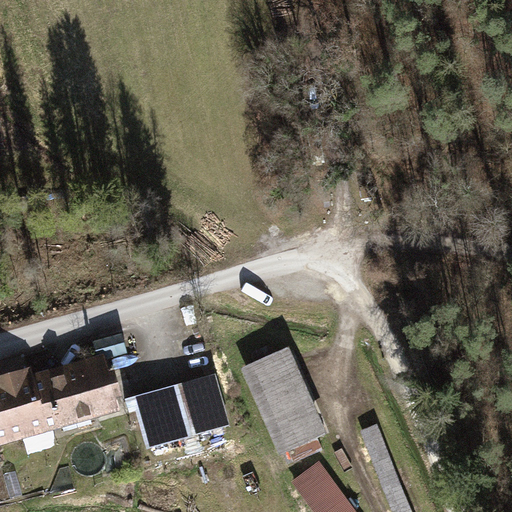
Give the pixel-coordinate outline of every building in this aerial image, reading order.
[(112,360),(131,353),(124,334),(97,344),(101,357),(110,354),(112,360)] [(284,350),(244,369),(282,453),(323,434),(284,350)] [(34,377),(48,427),(110,410),(97,360),(34,377)] [(0,439),(48,427),(34,377),(31,366),(0,374),(0,439)] [(217,381),(179,390),(190,437),(228,427),(217,381)] [(415,511),(373,404),(356,410),(395,511),(415,511)] [(358,511),(319,464),(295,484),(318,511),(358,511)]
